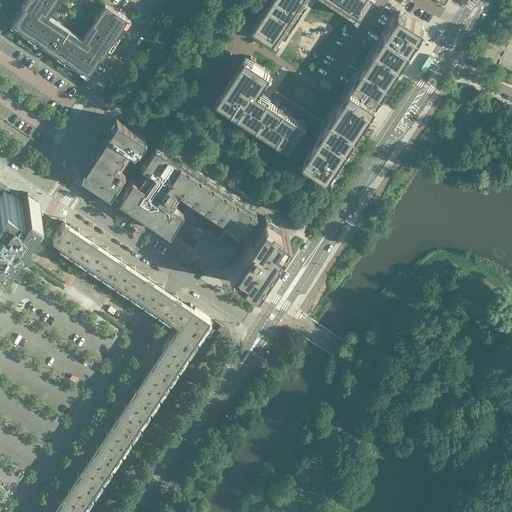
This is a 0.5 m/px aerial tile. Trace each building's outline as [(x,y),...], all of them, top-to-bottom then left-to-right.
[(25,8),(23,7),(12,24),(19,28),(23,31),(23,33),(28,36),(29,35),(42,44),(41,45),(46,48),(47,49),(52,52),(58,56),(59,55),(71,63),(71,64),(76,68),(77,67),(81,70),(88,74),(100,58),(98,57),(101,52),(105,55),(109,49),(107,48),(116,35),(117,36),(124,26),(123,25),(127,18),(108,5),(107,6),(84,41),(88,43),(86,45),(82,42),(44,17),(40,14),(41,12),(45,15),(54,0),(24,0),(24,1),(28,3),(25,8)] [(54,0),(45,15),(41,12),(40,14),(44,17),(82,42),(86,45),(88,43),(84,41),(107,6),(108,5),(105,4),(82,38),(48,16),(58,0),(54,0)] [(256,29),(255,31),(260,34),(261,32),(270,38),(272,39),(279,44),(282,39),(280,38),(277,37),(301,0),(339,0),(358,12),(356,15),(355,16),(360,19),(372,1),(372,0),(273,0),(273,1),(270,6),(265,13),(262,18),(261,18),(261,19),(258,24),(255,28),(256,29)] [(358,12),(339,0),(333,0),(356,15),(358,12)] [(280,38),(301,6),(299,5),(277,37),(280,38)] [(265,13),(263,11),(260,17),(256,23),(257,23),(258,24),(261,19),(261,18),(262,18),(265,13)] [(351,92),(348,96),(362,105),(361,108),(367,112),(368,110),(368,109),(369,110),(372,106),(379,95),(384,88),(391,77),(393,73),(396,69),(403,59),(405,55),(408,51),(412,45),(415,41),(420,33),(423,28),(424,28),(421,26),(400,12),(388,31),(388,32),(390,33),(375,56),(370,63),(363,74),(358,81),(351,92)] [(260,18),(259,17),(252,28),(259,33),(260,32),(255,28),(261,19),(260,18)] [(328,173),(329,173),(329,174),(330,173),(335,165),(336,164),(341,156),(342,155),(347,147),(347,146),(348,146),(353,137),(354,137),(359,129),(359,128),(360,128),(360,127),(365,119),(370,111),(371,111),(377,101),(383,92),(389,83),(395,74),(401,65),(407,56),(413,47),(419,38),(424,29),(425,29),(424,28),(423,28),(420,33),(415,41),(412,45),(408,51),(405,55),(403,59),(396,69),(393,73),(391,77),(384,88),(379,95),(372,106),(369,110),(368,109),(368,110),(367,112),(359,123),(359,124),(358,126),(357,126),(358,127),(355,131),(348,142),(343,149),(340,155),(336,160),(332,167),(328,173)] [(329,122),(324,130),(323,131),(318,139),(319,140),(322,135),(327,128),(334,117),(337,113),(337,112),(339,109),(346,99),(348,96),(351,92),(358,81),(363,74),(370,63),(375,56),(390,33),(388,32),(383,40),(377,49),(377,50),(371,58),(365,67),(365,68),(359,76),(359,77),(353,85),(353,86),(347,94),(347,95),(341,103),(341,104),(335,112),(335,113),(329,121),(329,122)] [(420,33),(415,41),(417,42),(418,43),(423,36),(422,35),(420,33)] [(29,35),(28,36),(27,38),(40,47),(41,45),(42,44),(29,35)] [(323,77),(339,45),(325,38),(320,48),(322,49),(316,60),(312,58),(306,69),(323,77)] [(368,62),(370,63),(375,56),(373,54),(372,53),(366,61),(368,62)] [(241,66),(243,67),(243,66),(246,62),(249,58),(249,59),(254,62),(255,60),(246,54),(239,65),(240,66),(241,66)] [(71,63),(59,55),(58,56),(57,58),(69,66),(71,64),(71,63)] [(237,76),(235,75),(234,76),(229,84),(222,94),(222,95),(219,99),(220,100),(227,105),(226,106),(227,106),(227,107),(237,113),(238,111),(242,114),(246,116),(248,118),(255,123),(256,123),(261,127),(264,128),(268,131),(274,135),(279,138),(282,140),(286,143),(292,147),(298,139),(306,126),(305,125),(297,120),(287,113),(279,108),(269,102),(269,101),(265,99),(261,96),(256,93),(258,90),(264,81),(269,74),(270,72),(255,62),(256,60),(251,57),(249,59),(249,58),(246,62),(243,66),(243,67),(242,68),(240,71),(237,75),(237,76)] [(356,80),(358,81),(363,74),(361,72),(360,71),(354,79),(356,80)] [(269,74),(264,81),(266,82),(266,83),(267,84),(272,76),(269,74)] [(384,88),(379,95),(381,96),(382,97),(388,90),(386,89),(384,88)] [(348,89),(342,97),(346,99),(348,96),(351,92),(349,90),(348,89)] [(219,99),(222,95),(220,94),(215,101),(226,108),(227,106),(226,106),(227,105),(220,100),(219,99)] [(359,123),(367,112),(361,108),(362,105),(348,96),(346,99),(339,109),(337,112),(337,113),(351,122),(353,120),(359,124),(359,123)] [(342,97),(336,107),(339,109),(346,99),(342,97)] [(279,108),(287,113),(288,111),(289,110),(281,104),(280,106),(281,106),(279,108)] [(372,106),(369,110),(368,109),(368,110),(367,112),(366,113),(371,115),(376,108),(374,107),(372,106)] [(332,116),(334,117),(337,113),(337,112),(339,109),(336,107),(331,115),(332,116)] [(238,111),(237,113),(236,115),(244,120),(246,116),(242,114),(238,111)] [(351,122),(337,113),(334,117),(327,128),(322,135),(319,140),(318,139),(317,138),(306,156),(305,158),(320,168),(328,173),(332,167),(336,160),(340,155),(343,149),(348,142),(355,131),(358,127),(357,126),(358,126),(359,124),(353,120),(351,122)] [(297,120),(305,125),(305,124),(305,125),(307,122),(299,116),(298,118),(299,118),(297,120)] [(96,184),(97,185),(98,184),(108,191),(107,191),(108,192),(123,170),(119,167),(123,161),(126,164),(134,151),(133,150),(135,147),(137,148),(145,136),(144,136),(134,129),(133,128),(133,129),(129,126),(128,126),(127,125),(122,121),(122,122),(120,120),(116,117),(115,118),(111,125),(109,127),(109,128),(103,138),(102,137),(101,140),(94,150),(92,152),(93,153),(86,163),(86,162),(84,165),(85,165),(80,172),(80,171),(79,172),(96,184)] [(261,127),(256,123),(255,125),(254,126),(262,132),(263,130),(262,130),(264,128),(261,127)] [(358,127),(355,131),(357,132),(359,133),(364,126),(359,123),(359,124),(358,126),(357,126),(358,127)] [(320,134),(322,135),(327,128),(325,126),(324,125),(319,133),(320,134)] [(274,135),(268,131),(267,132),(266,133),(272,137),(278,140),(279,139),(279,138),(274,135)] [(282,140),(274,135),(273,137),(272,138),(280,144),(281,142),(280,142),(282,140)] [(348,142),(343,149),(345,150),(347,151),(352,144),(350,143),(348,142)] [(243,228),(255,210),(193,169),(191,167),(181,161),(181,160),(178,159),(168,152),(166,150),(166,151),(158,145),(155,144),(155,143),(154,143),(145,156),(145,157),(143,160),(143,159),(141,163),(145,166),(153,172),(144,186),(137,181),(124,201),(130,205),(129,206),(132,207),(142,214),(144,216),(145,215),(155,222),(154,222),(157,224),(168,231),(169,232),(182,211),(178,208),(170,203),(179,189),(197,201),(198,199),(204,203),(203,205),(210,209),(211,207),(217,211),(216,213),(222,217),(223,215),(229,219),(228,221),(235,225),(236,223),(243,228)] [(336,160),(332,167),(334,168),(333,168),(335,169),(340,162),(339,161),(338,161),(336,160)] [(153,172),(145,166),(135,180),(131,177),(124,189),(124,190),(119,198),(124,201),(137,181),(144,186),(153,172)] [(1,257),(35,206),(34,206),(34,207),(26,199),(25,197),(24,197),(21,201),(10,193),(11,191),(6,187),(5,187),(0,183),(0,255),(1,256),(0,256),(1,257)] [(232,244),(221,262),(230,268),(264,216),(255,210),(243,228),(236,223),(235,225),(228,221),(229,219),(223,215),(222,217),(216,213),(217,211),(211,207),(210,209),(203,205),(204,203),(198,199),(197,201),(179,189),(170,203),(178,208),(182,211),(169,232),(199,251),(201,249),(195,245),(206,227),(211,230),(212,231),(211,233),(225,242),(226,240),(228,241),(232,244)] [(264,216),(230,268),(236,272),(234,275),(242,280),(242,279),(255,287),(289,236),(276,227),(278,225),(264,216)] [(64,219),(62,221),(162,288),(174,297),(189,306),(190,304),(170,290),(64,219)] [(149,303),(151,304),(162,288),(62,221),(60,225),(57,228),(52,237),(60,243),(65,246),(67,247),(137,295),(145,300),(149,303)] [(221,262),(232,244),(228,241),(226,240),(225,242),(211,233),(212,231),(211,230),(206,227),(195,245),(201,249),(199,251),(213,261),(215,258),(221,262)] [(162,288),(151,304),(157,308),(164,313),(174,297),(162,288)] [(174,297),(164,313),(166,314),(170,317),(178,323),(162,347),(164,349),(180,360),(209,317),(190,304),(189,306),(174,297)] [(121,313),(118,319),(128,325),(131,320),(121,313)] [(105,472),(152,402),(180,360),(164,349),(162,347),(86,459),(105,472)] [(77,511),(95,486),(105,472),(86,459),(50,511),(77,511)]
